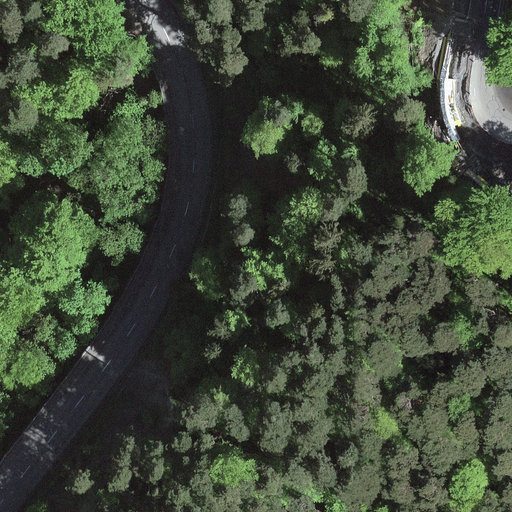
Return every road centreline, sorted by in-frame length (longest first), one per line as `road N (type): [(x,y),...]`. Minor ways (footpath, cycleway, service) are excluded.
road 1 (tertiary): [(0,507),(159,283),(188,197),(195,115),(179,62),(145,0)]
road 2 (tertiary): [(494,0),(477,86),(498,134),(511,141)]
